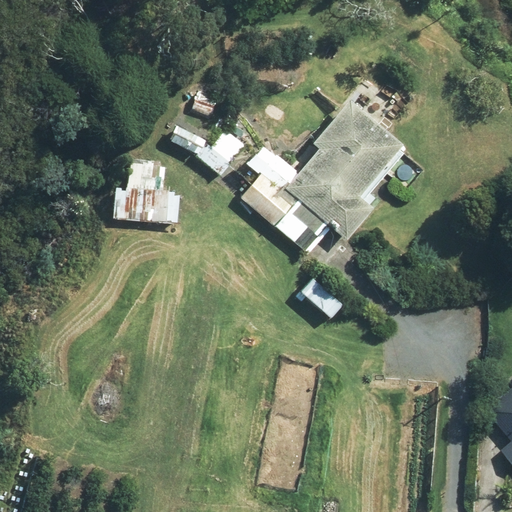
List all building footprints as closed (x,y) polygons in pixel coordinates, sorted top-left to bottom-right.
[(192,81),(179,100),(208,121),(222,102),(192,81)] [(369,210),(356,199),(399,147),(345,102),(308,146),(315,151),(283,189),(345,240),(369,210)] [(217,177),(243,146),(223,130),(198,160),(217,177)] [(177,167),(113,163),(109,222),(174,226),(177,167)] [(229,192),(200,167),(190,179),(195,184),(183,198),(207,218),(229,192)] [(240,461),(253,251),(162,246),(149,456),(240,461)] [(310,276),(296,292),(328,321),(342,305),(310,276)] [(320,511),(330,377),(268,373),(258,511),(320,511)] [(511,379),(479,407),(511,444),(501,452),(511,464),(511,379)] [(427,511),(434,384),(366,381),(360,511),(427,511)] [(231,511),(234,487),(168,482),(165,511),(231,511)]
